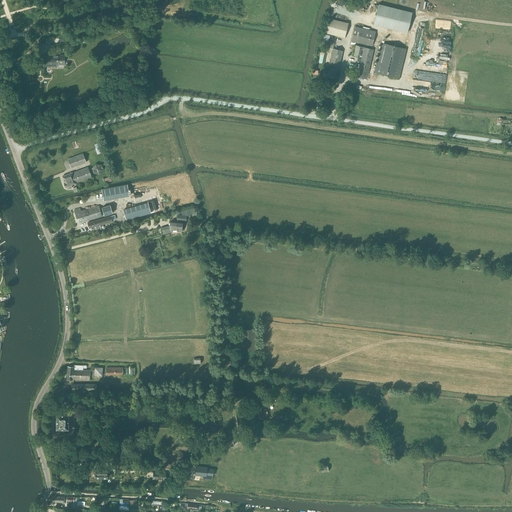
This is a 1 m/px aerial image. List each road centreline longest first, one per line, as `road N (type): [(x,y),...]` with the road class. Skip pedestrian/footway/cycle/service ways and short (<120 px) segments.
road 1 (track): [(52,394),(57,405),(90,407),(104,394),(215,395),(231,362),(302,370),(398,340),(511,352)]
road 2 (tertiary): [(39,511),(48,481),(33,418),(60,361),(67,309),(0,112)]
road 3 (track): [(179,98),(182,112),(195,115),(511,155)]
road 4 (track): [(24,34),(36,23),(151,0)]
road 5 (track): [(44,389),(52,394),(67,382),(105,380),(102,364),(60,361)]
road 6 (track): [(511,24),(416,14),(410,37)]
